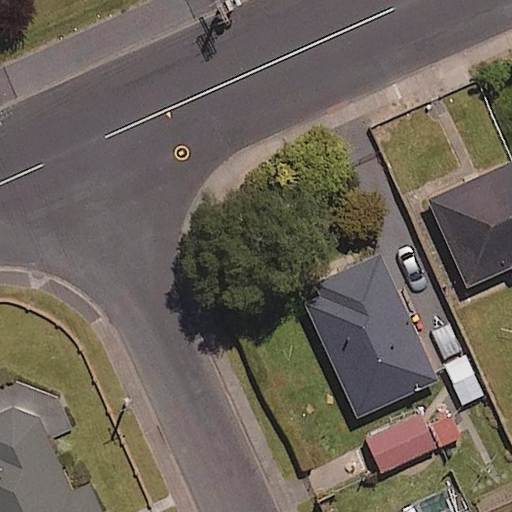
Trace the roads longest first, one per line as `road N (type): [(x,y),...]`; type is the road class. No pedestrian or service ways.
road 1 (residential): [(74,149),(236,511)]
road 2 (residential): [(411,0),(74,149)]
